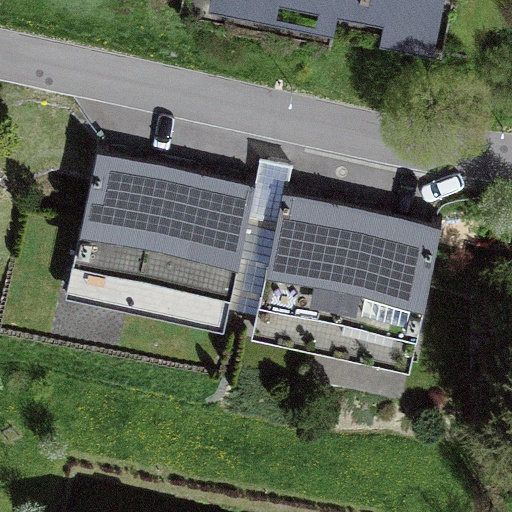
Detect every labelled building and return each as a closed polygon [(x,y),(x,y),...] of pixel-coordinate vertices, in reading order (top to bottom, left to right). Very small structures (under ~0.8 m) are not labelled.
[(187,0),(187,4),(431,50),(441,0),(187,0)] [(243,232),(256,174),(99,141),(86,199),(243,232)] [(429,272),(442,215),(285,181),(273,239),(429,272)] [(232,286),(243,232),(86,199),(75,252),(232,286)] [(429,272),(273,239),(261,292),(417,326),(429,272)] [(224,320),(232,286),(75,252),(67,287),(224,320)] [(410,361),(417,326),(261,292),(253,327),(410,361)]
